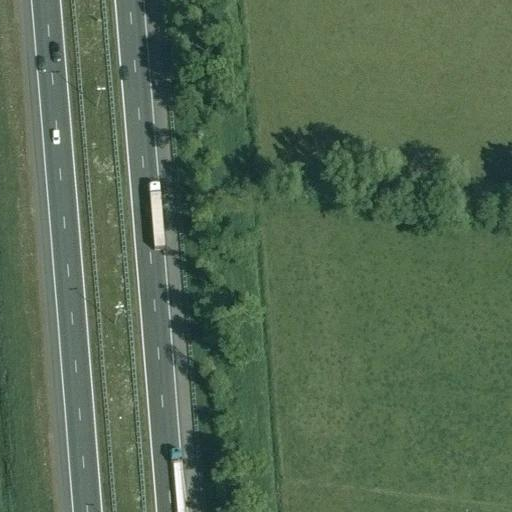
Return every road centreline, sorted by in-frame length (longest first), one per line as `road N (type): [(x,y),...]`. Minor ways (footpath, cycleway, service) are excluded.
road 1 (motorway): [(39,0),(85,511)]
road 2 (motorway): [(169,511),(126,0)]
